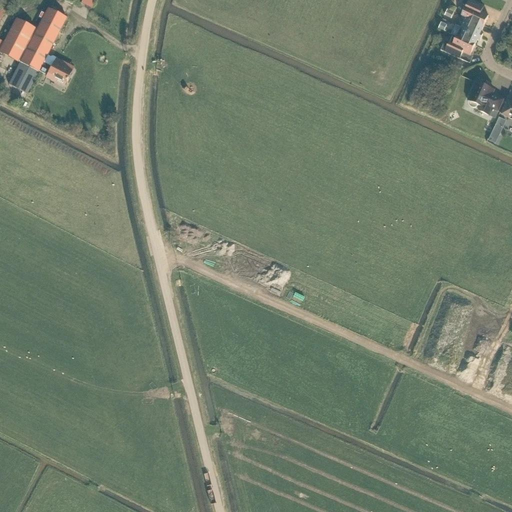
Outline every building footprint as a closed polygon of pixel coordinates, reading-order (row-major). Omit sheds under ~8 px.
[(9,0),(0,0),(0,10),(4,13),(11,1),(9,0)] [(83,0),(81,4),(92,9),(96,0),(83,0)] [(462,17),(466,19),(484,27),(489,17),(481,13),(484,8),(467,0),(464,0),(462,5),(467,7),(462,17)] [(0,40),(0,53),(20,64),(9,85),(27,95),(39,72),(43,64),(67,19),(48,10),(37,31),(16,21),(5,43),(0,40)] [(452,20),(455,14),(448,11),(445,16),(452,20)] [(481,33),(484,27),(466,19),(461,28),(482,38),(483,34),(481,33)] [(445,32),(447,26),(442,23),(439,29),(445,32)] [(480,41),(482,38),(461,28),(457,38),(475,46),(478,40),(480,41)] [(475,46),(457,38),(453,36),(449,46),(444,44),(441,51),(460,60),(463,53),(470,56),(475,46)] [(43,64),(39,72),(47,76),(46,78),(64,87),(67,82),(68,81),(68,80),(72,72),(54,63),(51,68),(43,64)] [(476,83),(468,101),(470,102),(469,104),(470,106),(471,107),(474,109),(476,108),(477,107),(478,106),(480,107),(478,111),(495,119),(504,101),(493,96),(495,91),(489,89),(491,85),(483,82),(482,85),(476,83)] [(511,103),(508,101),(502,115),(511,120),(511,103)] [(499,119),(489,141),(496,145),(506,122),(499,119)]
